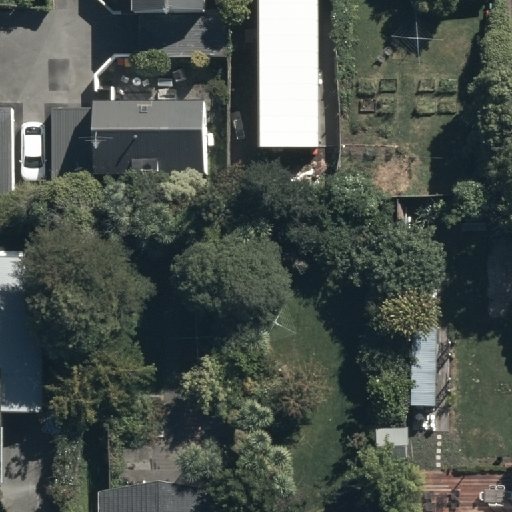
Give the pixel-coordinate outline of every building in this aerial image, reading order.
[(143,0),(143,14),(209,13),(209,0),(143,0)] [(211,95),(99,94),(98,170),(210,171),(211,95)] [(0,251),(0,477),(0,478),(0,476),(0,404),(49,403),(47,251),(0,251)] [(436,424),(380,425),(381,467),(438,465),(436,424)] [(111,485),(111,511),(216,511),(216,484),(111,485)]
